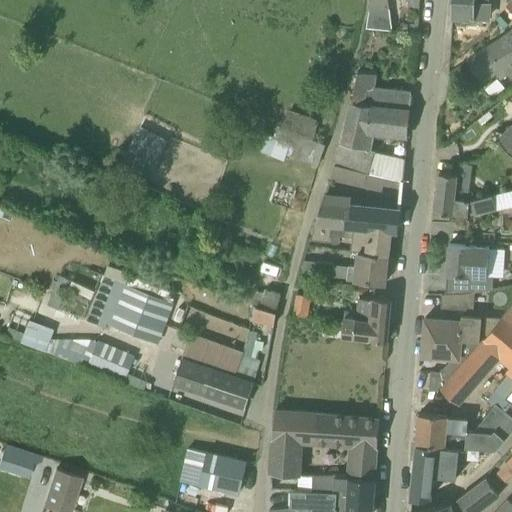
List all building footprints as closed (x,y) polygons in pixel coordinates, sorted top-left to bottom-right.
[(370,0),(369,9),(366,28),(392,30),(389,8),(388,0),(370,0)] [(487,18),(488,0),(453,0),(453,16),(487,18)] [(511,81),(511,31),(502,38),(474,55),(475,56),(468,60),(481,81),(496,72),(500,79),(507,75),(511,81)] [(342,143),(369,149),(372,132),(408,135),(412,92),(374,88),(376,74),(357,71),(351,103),(342,143)] [(172,140),(135,124),(123,151),(160,167),(172,140)] [(511,126),(498,139),(511,153),(511,126)] [(287,153),(289,148),(294,133),(282,128),(279,136),(268,132),(261,151),(272,155),(284,160),(287,153)] [(369,149),(342,143),(334,166),(367,173),(374,150),(369,149)] [(367,173),(403,180),(405,157),(374,150),(367,173)] [(435,211),(455,213),(468,215),(495,208),(492,194),(467,200),(471,165),(458,163),(456,174),(439,172),(435,211)] [(391,229),(398,230),(400,209),(351,204),(351,198),(324,195),(315,221),(315,223),(317,223),(343,225),(353,226),(391,229)] [(315,241),(341,243),(341,240),(342,236),(343,225),(317,223),(315,241)] [(391,229),(353,226),(352,237),(350,251),(358,252),(388,255),(391,229)] [(448,244),(446,275),(445,294),(474,292),(492,288),(493,275),(487,275),(489,246),(448,244)] [(351,266),(349,279),(385,283),(388,255),(358,252),(356,267),(351,266)] [(332,277),(333,264),(310,261),(308,276),(332,279),(332,277)] [(116,280),(99,325),(111,330),(112,326),(161,344),(177,302),(116,280)] [(263,293),(258,291),(254,305),(255,305),(276,311),(280,294),(265,289),(264,293),(263,293)] [(473,309),(474,292),(445,294),(441,294),(441,308),(473,309)] [(294,315),(306,316),(309,296),(297,294),(294,315)] [(390,299),(373,297),(358,295),(356,319),(344,318),(342,336),(387,340),(392,297),(390,297),(390,299)] [(511,303),(499,318),(482,341),(475,350),(472,354),(441,388),(458,403),(502,353),(511,361),(511,363),(506,372),(510,376),(497,392),(505,399),(511,388),(511,303)] [(252,318),(273,325),(276,313),(256,307),(252,318)] [(482,341),(499,318),(462,315),(461,321),(425,317),(423,336),(482,341)] [(56,327),(30,320),(23,344),(48,351),(56,327)] [(475,350),(482,341),(423,336),(422,356),(454,358),(439,371),(431,371),(429,390),(438,391),(441,388),(472,354),(475,350)] [(133,358),(99,344),(92,360),(127,375),(133,358)] [(254,382),(182,358),(173,384),(245,408),(254,382)] [(352,445),(350,476),(375,478),(380,418),(276,409),(272,440),(269,473),(299,475),(300,467),(301,442),(352,445)] [(489,432),(467,430),(468,420),(447,418),(447,415),(419,413),(416,444),(495,450),(496,450),(502,443),(489,432)] [(472,475),(495,450),(416,444),(410,498),(431,497),(433,473),(472,475)] [(239,492),(246,461),(188,448),(181,479),(239,492)] [(0,459),(0,468),(27,477),(33,458),(3,449),(0,459)] [(511,456),(498,472),(509,482),(511,478),(511,456)] [(56,467),(44,503),(71,511),(83,476),(56,467)] [(372,511),(375,478),(350,476),(335,475),(334,481),(311,479),(311,491),(291,490),(290,507),(270,509),(268,511),(372,511)] [(458,498),(468,511),(476,511),(499,495),(485,477),(458,498)] [(495,511),(511,511),(511,503),(508,499),(495,511)]
